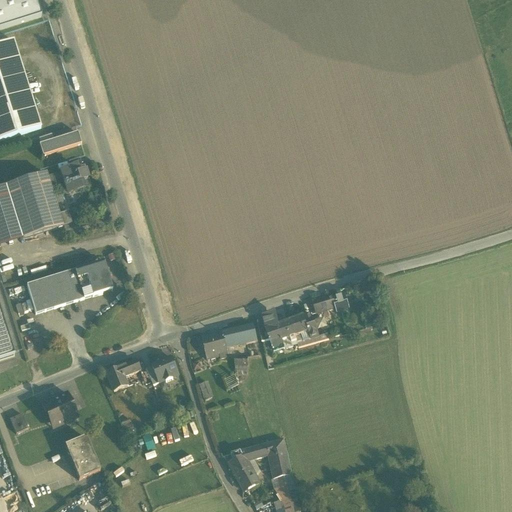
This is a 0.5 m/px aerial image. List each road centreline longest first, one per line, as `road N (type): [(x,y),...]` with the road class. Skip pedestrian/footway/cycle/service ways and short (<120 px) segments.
road 1 (residential): [(55,0),(165,336)]
road 2 (residential): [(173,334),(511,237)]
road 3 (residential): [(173,334),(214,458),(245,511)]
road 4 (residential): [(0,404),(165,336)]
